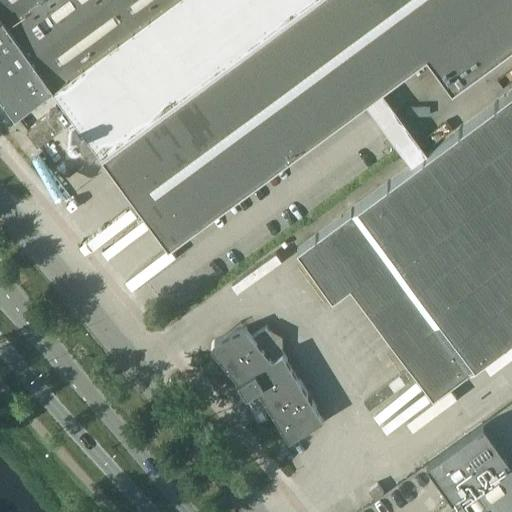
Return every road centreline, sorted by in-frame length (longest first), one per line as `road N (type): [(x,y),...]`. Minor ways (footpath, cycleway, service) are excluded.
road 1 (unclassified): [(256,511),(0,194)]
road 2 (primary): [(194,511),(0,284)]
road 3 (primary): [(0,339),(151,511)]
